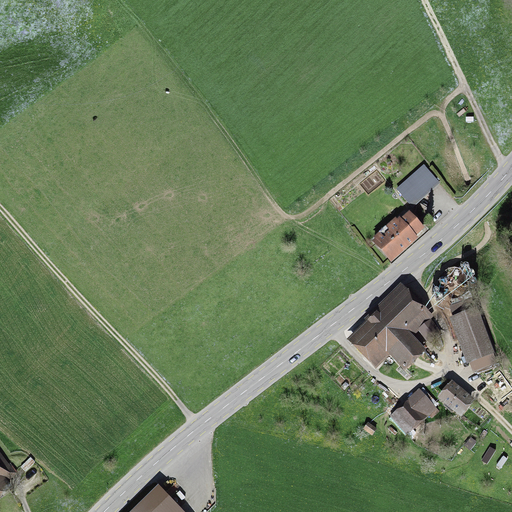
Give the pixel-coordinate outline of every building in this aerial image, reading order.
[(407,191),(417,201),(438,183),(429,172),(407,191)] [(378,243),(377,243),(391,260),(413,240),(412,239),(423,230),(409,215),(399,224),(396,220),(374,239),(378,243)] [(425,313),(405,293),(356,341),(376,361),(387,350),(411,375),(429,357),(405,333),(425,313)] [(493,354),(476,310),(474,311),(454,319),(470,362),(472,362),(491,354),(493,354)] [(491,354),(472,362),(475,371),(495,364),(491,354)] [(500,371),(486,375),(488,381),(502,377),(500,371)] [(454,384),(452,386),(442,398),(461,414),(471,402),(455,388),(457,386),(454,384)] [(434,409),(419,393),(391,418),(407,435),(415,427),(416,428),(429,416),(428,415),(434,409)] [(375,429),(369,425),(365,430),(371,434),(375,429)] [(0,496),(9,490),(1,478),(3,476),(0,471),(0,496)] [(176,511),(180,508),(159,486),(132,511),(176,511)]
